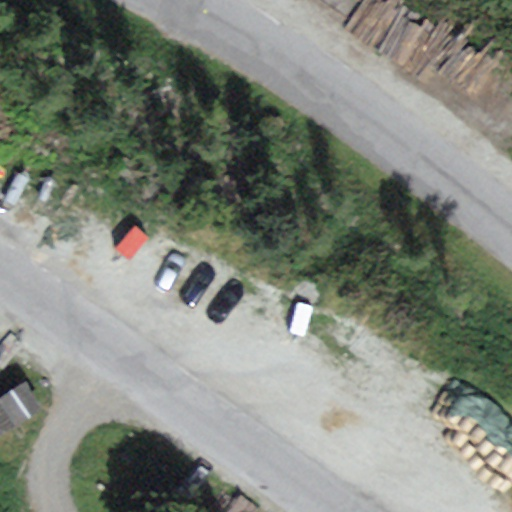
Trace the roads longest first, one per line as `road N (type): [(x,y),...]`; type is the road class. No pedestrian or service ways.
road 1 (unclassified): [(332,511),(0,268)]
road 2 (unclassified): [(176,0),(376,120),(511,226)]
